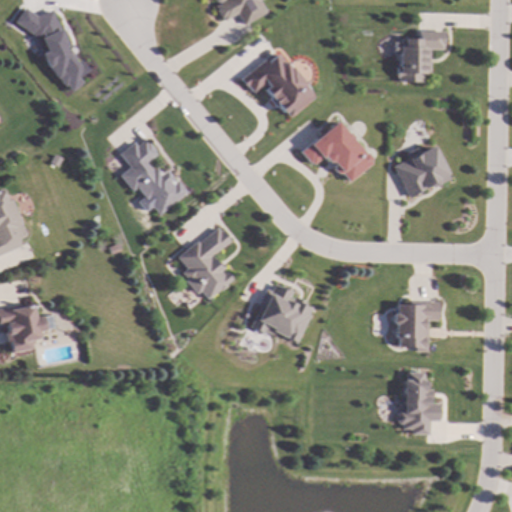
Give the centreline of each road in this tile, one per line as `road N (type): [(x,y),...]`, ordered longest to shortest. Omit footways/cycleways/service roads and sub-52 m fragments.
road 1 (residential): [(475,511),(487,449),(496,0)]
road 2 (residential): [(491,255),(349,253),(296,234),(145,55),(130,0)]
